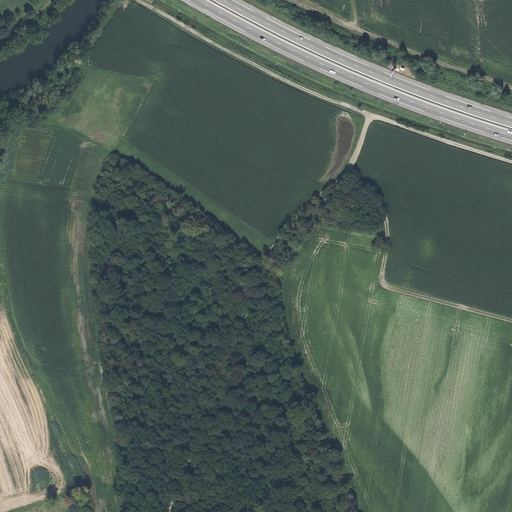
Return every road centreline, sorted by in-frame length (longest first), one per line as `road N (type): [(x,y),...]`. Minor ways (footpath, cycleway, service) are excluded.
road 1 (track): [(351,168),(290,218),(269,253),(169,511)]
road 2 (trunk): [(198,0),(388,93),(511,135)]
road 3 (track): [(370,115),(351,168),(375,193),(387,222),(382,281),(511,320)]
road 4 (trunk): [(511,122),(361,68),(222,0)]
road 5 (track): [(138,0),(274,75),(370,115)]
road 6 (track): [(511,88),(290,0)]
road 7 (track): [(370,115),(511,161)]
